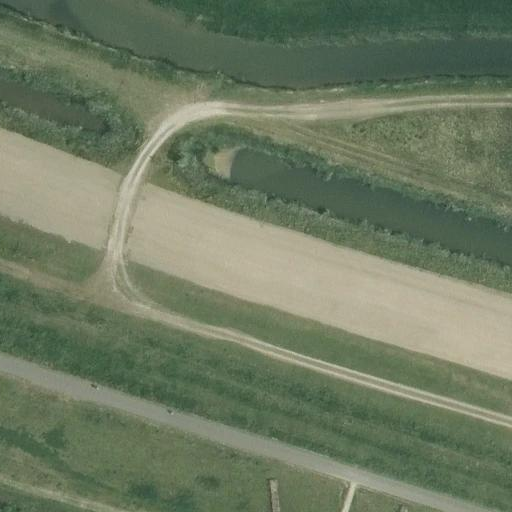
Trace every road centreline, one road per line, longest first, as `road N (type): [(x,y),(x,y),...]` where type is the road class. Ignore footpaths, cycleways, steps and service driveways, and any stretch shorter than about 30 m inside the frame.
road 1 (track): [(0,253),(511,417)]
road 2 (track): [(101,285),(150,141),(208,83)]
